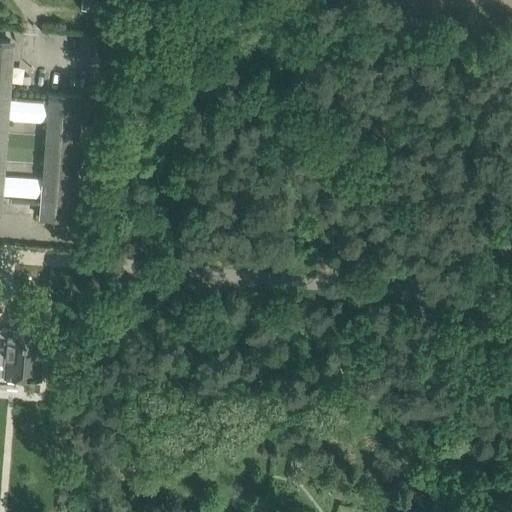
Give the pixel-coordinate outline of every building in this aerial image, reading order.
[(81,0),(81,8),(98,9),(98,0),(81,0)] [(0,38),(0,214),(1,214),(2,193),(4,178),(0,177),(0,176),(10,39),(0,38)] [(42,199),(41,217),(77,220),(78,202),(42,199)] [(21,267),(64,266),(64,245),(21,246),(21,267)] [(0,327),(0,374),(5,375),(41,378),(45,330),(0,327)]
